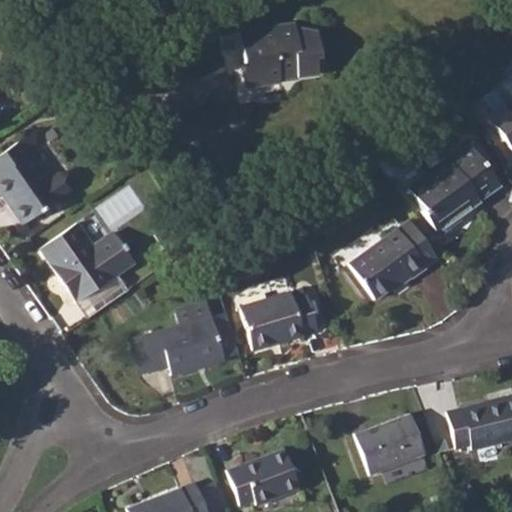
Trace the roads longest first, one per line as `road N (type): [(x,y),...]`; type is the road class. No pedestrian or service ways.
road 1 (residential): [(92,439),(133,435),(244,397),(433,350),(511,318)]
road 2 (residential): [(92,439),(0,304)]
road 3 (residential): [(92,439),(58,429),(29,442),(0,495)]
